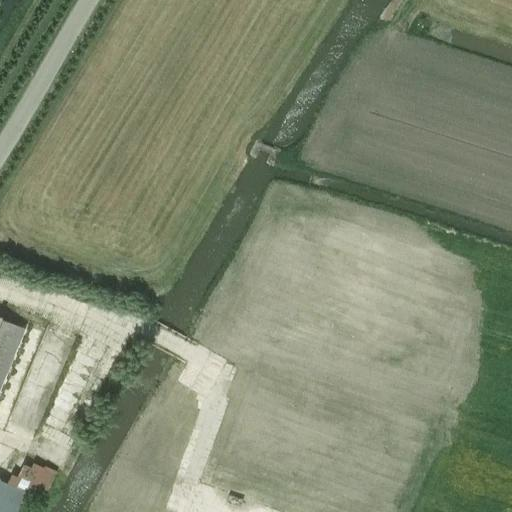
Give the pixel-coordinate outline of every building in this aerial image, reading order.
[(247,331),(275,255),(243,243),(215,320),(247,331)] [(0,398),(29,330),(0,318),(0,398)] [(177,451),(186,428),(136,409),(114,469),(171,490),(184,454),(177,451)] [(216,444),(237,456),(251,429),(230,417),(216,444)] [(6,486),(30,497),(42,503),(57,472),(44,466),(44,467),(33,462),(31,467),(23,463),(17,476),(12,473),(6,486)] [(286,511),(320,511),(329,488),(271,466),(258,501),(286,511)] [(0,511),(23,511),(30,497),(6,486),(7,486),(1,498),(0,497),(0,511)] [(253,503),(249,511),(274,511),(275,511),(253,503)]
